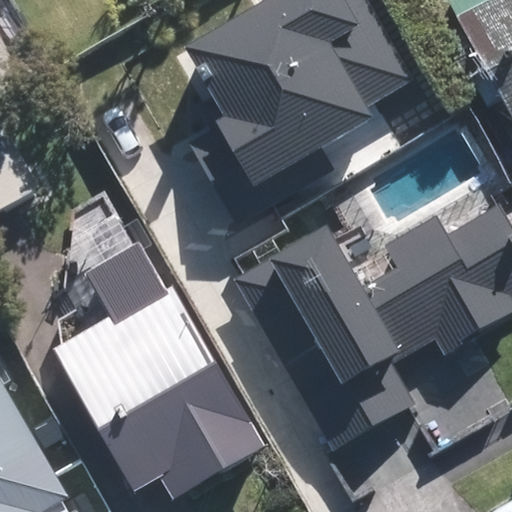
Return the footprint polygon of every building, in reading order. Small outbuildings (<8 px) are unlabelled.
[(280,0),(180,56),(221,128),(189,147),(235,229),(333,173),(323,155),(369,128),(362,116),(413,87),(364,0),(280,0)] [(481,77),(511,129),(511,0),(438,0),(456,30),(437,40),(463,87),(481,77)] [(0,212),(43,187),(1,117),(0,117),(0,212)] [(511,296),(511,224),(500,204),(449,234),(438,216),(384,248),(397,270),(360,293),(324,232),(277,258),(275,255),(233,279),(332,450),(325,453),(354,502),(429,459),(400,410),(412,402),(393,367),(436,342),(445,356),(511,317),(511,299),(511,298),(511,296)] [(263,452),(173,290),(165,296),(139,248),(85,280),(111,325),(55,355),(135,495),(159,482),(170,503),(263,452)] [(0,511),(44,511),(66,500),(1,391),(0,391),(0,511)]
